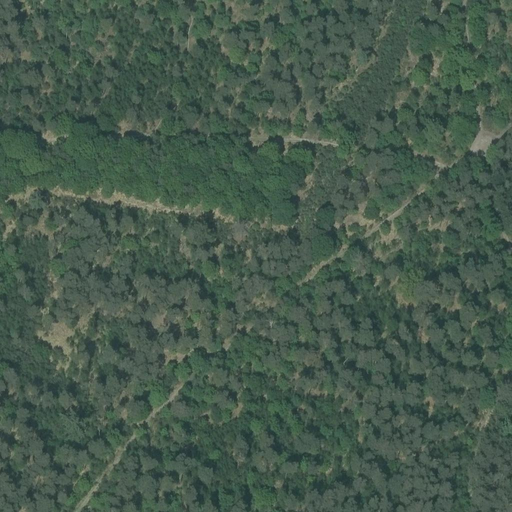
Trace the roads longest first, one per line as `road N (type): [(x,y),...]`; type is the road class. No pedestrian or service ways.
road 1 (track): [(487,147),(439,174),(178,393),(79,511)]
road 2 (track): [(468,0),(487,147),(511,133)]
